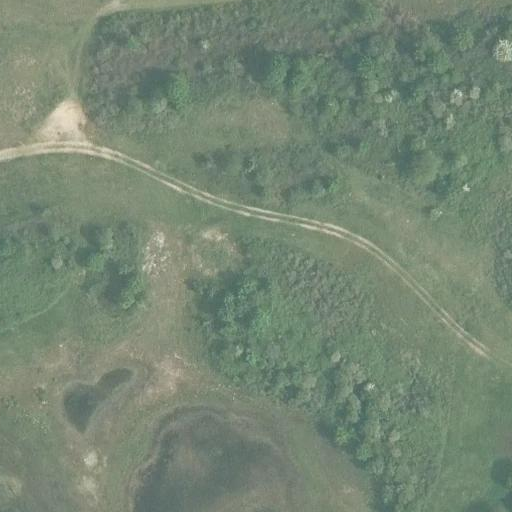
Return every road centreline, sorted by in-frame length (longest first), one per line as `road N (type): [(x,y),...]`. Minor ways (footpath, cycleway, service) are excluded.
road 1 (track): [(66,146),(120,160),(211,201),(356,240),(511,374)]
road 2 (track): [(66,146),(80,111),(76,46),(96,14),(132,0)]
